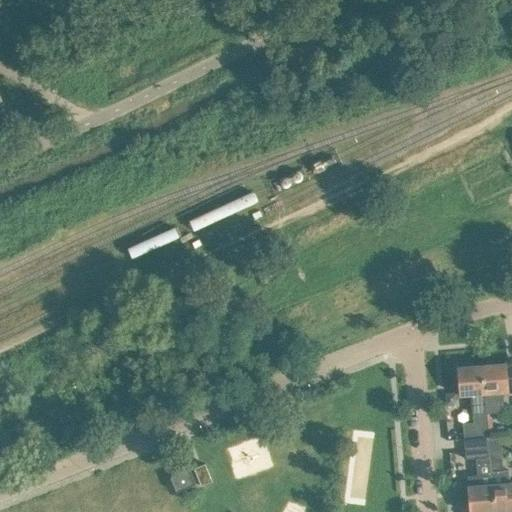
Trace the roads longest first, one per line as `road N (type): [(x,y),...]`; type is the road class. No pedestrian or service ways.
road 1 (residential): [(0,489),(412,335)]
road 2 (track): [(511,109),(246,235)]
road 3 (unclassified): [(0,164),(91,121),(0,68)]
road 4 (residential): [(428,511),(412,335)]
